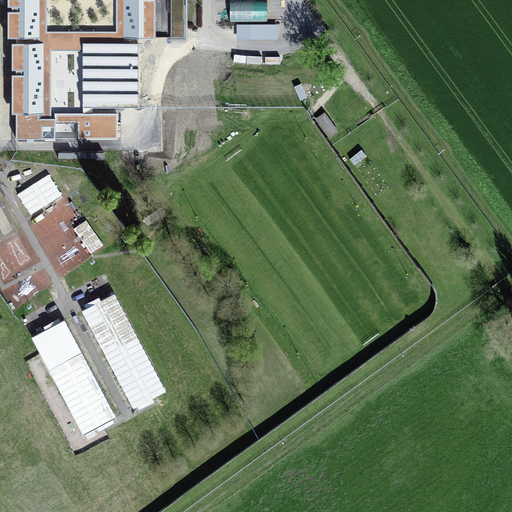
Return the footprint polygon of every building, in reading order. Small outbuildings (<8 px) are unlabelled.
[(8,37),(16,38),(16,36),(43,36),(42,0),(7,0),(8,6),(12,6),(12,11),(8,11),(8,37)] [(121,38),(138,38),(155,37),(155,0),(120,0),(120,38),(121,38)] [(184,0),(170,0),(171,37),(184,37),(184,0)] [(233,0),(234,20),(270,20),(269,0),(233,0)] [(277,38),(277,25),(238,25),(238,38),(277,38)] [(47,36),(43,36),(16,36),(16,38),(16,43),(12,43),(12,69),(16,69),(16,74),(12,74),(12,113),(16,113),(16,138),(55,138),(55,118),(47,118),(47,36)] [(83,43),(83,107),(198,107),(180,80),(176,80),(176,55),(151,55),(151,43),(138,43),(138,38),(121,38),(121,43),(83,43)] [(56,111),(79,110),(79,101),(56,102),(56,111)] [(55,118),(55,138),(92,138),(105,118),(85,118),(85,113),(55,113),(55,118)] [(328,137),(337,131),(324,113),(316,119),(328,137)] [(366,147),(352,157),(361,169),(374,160),(366,147)] [(50,167),(16,185),(41,234),(75,216),(50,167)] [(0,187),(0,269),(33,254),(2,187),(0,187)] [(74,227),(93,252),(106,242),(88,217),(74,227)] [(29,311),(37,325),(107,290),(100,276),(29,311)] [(160,395),(172,390),(122,290),(108,297),(106,295),(81,307),(96,336),(103,332),(141,409),(162,398),(160,395)] [(88,433),(122,416),(72,317),(38,334),(88,433)]
